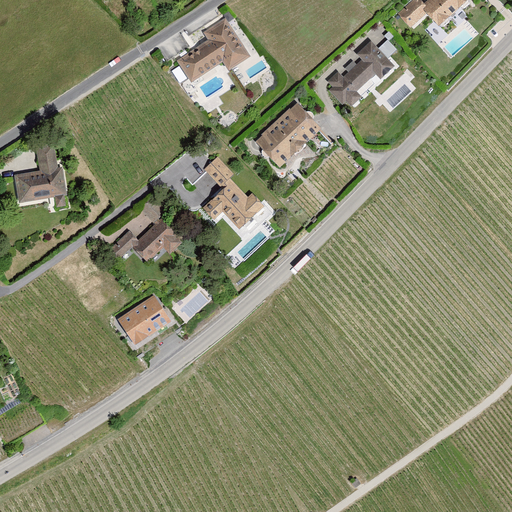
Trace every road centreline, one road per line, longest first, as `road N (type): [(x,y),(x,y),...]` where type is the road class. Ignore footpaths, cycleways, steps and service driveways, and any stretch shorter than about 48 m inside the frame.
road 1 (tertiary): [(511,43),(284,277),(164,375),(0,476)]
road 2 (residential): [(226,0),(0,147)]
road 3 (track): [(511,379),(328,511)]
road 4 (unknown): [(85,232),(189,160),(200,171)]
